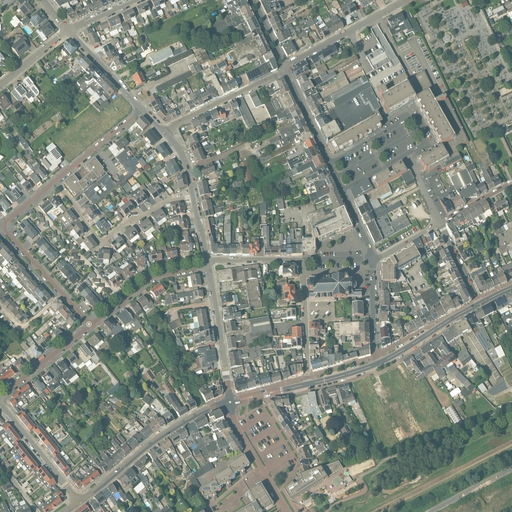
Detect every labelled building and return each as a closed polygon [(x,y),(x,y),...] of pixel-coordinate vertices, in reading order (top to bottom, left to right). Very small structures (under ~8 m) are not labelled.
[(17,8),(24,16),(30,12),(32,9),(29,5),(29,6),(27,4),(29,2),(26,0),(20,0),(17,3),(20,6),(17,8)] [(53,0),(60,9),(76,1),(79,0),(53,0)] [(83,0),(87,7),(84,9),(84,10),(85,10),(87,16),(93,13),(87,0),(83,0)] [(87,0),(93,13),(99,11),(94,0),(87,0)] [(94,0),(99,11),(104,9),(99,0),(94,0)] [(99,0),(104,9),(108,6),(104,0),(99,0)] [(161,10),(160,7),(156,0),(154,0),(151,2),(155,9),(156,10),(153,11),(156,18),(159,17),(157,12),(161,10)] [(231,5),(232,8),(246,2),(244,0),(240,0),(234,3),(233,1),(226,4),(228,7),(231,5)] [(270,0),(261,5),(265,14),(267,18),(281,10),(277,3),(283,0),(270,0)] [(365,0),(360,0),(358,1),(362,9),(369,5),(365,0)] [(63,13),(71,10),(70,7),(71,7),(72,7),(78,5),(76,1),(60,9),(61,11),(62,13),(63,13)] [(230,9),(233,15),(248,7),(246,2),(232,8),(230,9)] [(345,5),(350,15),(356,12),(354,8),(355,8),(354,7),(353,4),(352,4),(352,3),(351,2),(345,5)] [(145,13),(150,11),(147,4),(142,6),(145,13)] [(63,13),(67,19),(76,14),(78,13),(81,12),(80,8),(83,7),(82,5),(71,10),(63,13)] [(281,10),(267,18),(269,23),(283,15),(281,13),(293,7),(291,5),(281,10)] [(341,10),(340,11),(342,15),(344,19),(350,15),(345,5),(340,7),(340,8),(341,10)] [(140,16),(145,13),(142,6),(136,8),(140,16)] [(495,14),(497,13),(504,10),(503,6),(493,11),(495,14)] [(237,27),(254,19),(248,7),(233,15),(212,24),(218,37),(237,27)] [(78,17),(77,18),(78,20),(87,16),(85,10),(84,10),(83,10),(82,8),(80,8),(81,12),(78,13),(79,15),(78,16),(78,17)] [(130,20),(136,18),(132,10),(127,13),(130,20)] [(39,11),(31,17),(38,26),(46,20),(39,11)] [(279,24),(280,24),(279,23),(287,19),(288,20),(291,18),(290,16),(293,14),(291,11),(283,16),(283,15),(269,23),(271,28),(279,24)] [(72,23),(78,20),(77,18),(78,17),(78,16),(79,15),(78,13),(76,14),(67,19),(70,22),(72,23)] [(132,25),(130,20),(127,13),(122,15),(125,22),(126,22),(126,23),(123,24),(127,32),(130,30),(128,27),(132,25)] [(413,31),(409,25),(407,20),(404,22),(400,14),(393,18),(399,28),(401,32),(407,29),(408,31),(409,31),(410,33),(413,31)] [(11,23),(15,28),(21,24),(16,17),(13,19),(14,20),(11,23)] [(116,27),(121,24),(117,17),(112,19),(116,27)] [(294,18),(280,25),(279,24),(271,28),(274,33),(285,26),(290,24),(296,21),(294,18)] [(331,21),(333,24),(337,31),(343,28),(338,18),(331,21)] [(395,31),(399,28),(393,18),(387,21),(391,28),(388,30),(392,37),(397,34),(395,31)] [(117,30),(116,27),(112,19),(107,22),(104,23),(107,29),(109,33),(117,30)] [(250,34),(259,30),(254,19),(237,27),(240,33),(241,32),(242,36),(239,38),(240,39),(250,35),(250,34)] [(51,29),(52,28),(48,22),(37,30),(40,33),(41,32),(45,38),(53,32),(51,29)] [(506,27),(507,28),(501,30),(502,32),(508,30),(511,28),(511,27),(511,23),(511,24),(506,27)] [(290,24),(285,26),(274,33),(276,38),(288,31),(288,30),(292,28),(290,24)] [(326,28),(330,35),(337,31),(333,24),(326,28)] [(325,26),(320,29),(320,30),(325,38),(330,35),(326,28),(325,26)] [(276,38),(281,48),(291,43),(307,35),(311,33),(310,30),(305,32),(304,31),(297,35),(294,28),(288,31),(276,38)] [(92,35),(90,30),(83,33),(85,38),(87,37),(92,35)] [(243,45),(262,36),(259,30),(250,34),(250,35),(251,37),(247,39),(246,39),(241,41),(243,45)] [(87,37),(89,42),(97,39),(95,33),(92,35),(87,37)] [(312,45),(307,35),(291,43),(281,48),(287,59),(312,45)] [(238,62),(268,48),(262,36),(243,45),(244,47),(230,53),(232,60),(230,61),(232,65),(238,62)] [(20,39),(21,40),(15,45),(11,48),(19,57),(28,49),(25,45),(28,43),(22,37),(20,39)] [(92,47),(100,44),(103,43),(100,37),(97,39),(89,42),(92,47)] [(106,55),(116,50),(115,50),(117,49),(115,44),(119,43),(118,40),(116,40),(115,40),(112,41),(110,42),(111,45),(103,49),(106,55)] [(153,65),(158,63),(173,56),(173,57),(174,57),(177,56),(180,55),(182,53),(185,52),(187,51),(181,40),(179,41),(183,48),(172,53),(169,48),(149,58),(153,65)] [(70,42),(70,43),(68,41),(64,44),(65,45),(64,46),(65,47),(62,50),(68,58),(77,50),(70,42)] [(401,108),(414,100),(418,98),(408,80),(397,59),(388,45),(366,57),(374,72),(365,77),(376,96),(379,94),(382,100),(380,101),(387,114),(388,115),(387,115),(388,115),(401,108)] [(324,65),(338,57),(335,51),(333,47),(314,58),(303,63),(306,68),(303,69),(306,75),(312,72),(316,70),(316,69),(324,65)] [(268,48),(238,62),(241,67),(249,63),(248,62),(260,56),(261,58),(271,54),(268,48)] [(109,61),(119,56),(116,50),(106,55),(109,61)] [(191,71),(193,76),(202,72),(199,66),(210,61),(206,53),(195,58),(197,63),(188,67),(191,71)] [(113,63),(115,66),(132,58),(132,57),(131,54),(124,57),(124,56),(116,60),(117,61),(113,63)] [(261,66),(274,60),(271,54),(261,58),(259,60),(261,66)] [(81,69),(88,62),(85,58),(84,59),(81,55),(76,59),(79,63),(78,65),(80,67),(79,67),(78,66),(72,71),(68,74),(70,77),(73,75),(74,75),(81,69)] [(132,58),(115,66),(117,69),(120,68),(121,69),(128,65),(128,64),(136,60),(134,57),(132,57),(132,58)] [(356,57),(337,67),(339,71),(358,61),(356,57)] [(261,66),(245,74),(250,83),(277,71),(274,61),(274,60),(261,66)] [(219,98),(229,93),(221,76),(218,70),(227,66),(224,61),(203,71),(204,72),(207,79),(205,81),(207,84),(208,84),(209,83),(211,82),(212,85),(212,86),(219,98)] [(80,72),(82,75),(93,67),(88,62),(81,69),(74,75),(75,77),(80,72)] [(296,80),(301,78),(306,75),(303,69),(306,68),(303,63),(296,67),(294,75),(296,80)] [(300,88),(324,74),(323,71),(327,69),(324,65),(316,69),(316,70),(312,72),(313,75),(306,78),(305,77),(297,81),(300,88)] [(91,79),(98,72),(93,67),(82,75),(81,75),(84,77),(77,83),(80,87),(85,83),(87,82),(91,79)] [(328,72),(324,74),(300,88),(303,95),(336,77),(334,73),(336,72),(334,69),(328,72)] [(86,91),(87,91),(96,84),(103,77),(98,72),(91,79),(87,82),(85,83),(80,87),(82,90),(88,86),(94,81),(96,83),(86,91)] [(428,170),(428,171),(428,172),(440,165),(443,170),(461,160),(456,149),(468,143),(447,99),(445,100),(444,99),(442,100),(441,99),(438,101),(424,72),(408,80),(418,98),(414,100),(420,109),(420,110),(441,147),(418,160),(421,165),(422,165),(424,167),(423,168),(423,169),(424,169),(425,171),(428,170)] [(132,78),(135,83),(151,75),(150,73),(142,77),(141,74),(132,78)] [(135,83),(137,88),(146,84),(144,81),(152,77),(152,78),(157,76),(155,73),(151,75),(135,83)] [(306,101),(314,97),(319,94),(318,92),(322,90),(327,88),(345,78),(343,73),(336,77),(303,95),(306,101)] [(229,84),(224,74),(221,76),(229,93),(238,89),(234,81),(229,84)] [(87,91),(91,96),(101,89),(108,82),(103,77),(96,84),(87,91)] [(333,101),(334,102),(332,103),(335,109),(327,113),(330,118),(329,118),(332,123),(334,122),(340,134),(329,140),(331,142),(327,144),(332,154),(332,155),(333,155),(380,128),(378,124),(381,123),(379,119),(387,114),(380,101),(382,100),(379,94),(376,96),(365,77),(349,86),(346,79),(334,86),(336,90),(329,94),(330,96),(333,101)] [(27,87),(36,98),(39,96),(39,93),(38,92),(28,78),(24,81),(25,82),(24,83),(25,85),(25,84),(27,87)] [(279,93),(287,89),(283,79),(262,89),(267,98),(279,92),(279,93)] [(106,94),(112,87),(108,82),(101,89),(91,96),(96,93),(100,98),(103,96),(106,94)] [(23,99),(25,97),(25,96),(24,95),(24,92),(20,87),(19,85),(16,88),(16,87),(15,87),(14,87),(14,88),(14,89),(15,90),(15,91),(12,94),(11,93),(11,94),(17,101),(19,103),(22,100),(23,99)] [(27,87),(26,88),(24,86),(22,86),(20,87),(24,92),(24,95),(25,96),(25,97),(28,101),(31,98),(33,100),(36,98),(27,87)] [(330,96),(329,94),(336,90),(334,86),(319,94),(314,97),(306,101),(309,108),(317,103),(326,99),(326,98),(330,96)] [(107,101),(117,92),(112,87),(106,94),(103,96),(107,101)] [(199,95),(204,105),(212,101),(208,93),(205,94),(204,92),(201,94),(198,88),(196,89),(197,92),(198,95),(199,95)] [(274,97),(275,100),(290,93),(287,89),(279,93),(280,94),(274,97)] [(208,93),(212,101),(218,98),(214,90),(208,93)] [(199,108),(204,105),(199,95),(198,95),(197,92),(194,93),(192,94),(199,108)] [(255,109),(262,106),(255,92),(249,95),(255,109)] [(274,117),(296,107),(290,93),(275,100),(264,105),(270,118),(274,117)] [(151,104),(153,110),(166,104),(169,102),(171,101),(168,100),(163,102),(162,99),(158,100),(156,94),(149,98),(152,104),(151,104)] [(186,103),(182,96),(180,97),(179,94),(176,95),(178,98),(180,103),(186,114),(190,112),(186,103)] [(188,96),(187,94),(184,95),(187,102),(186,103),(190,112),(195,110),(188,96)] [(195,110),(199,108),(192,94),(188,96),(195,110)] [(0,107),(3,111),(11,105),(3,96),(0,98),(0,107)] [(326,99),(317,103),(309,108),(312,114),(320,110),(324,107),(324,106),(333,101),(330,96),(326,98),(326,99)] [(125,102),(121,98),(116,102),(114,100),(110,104),(112,107),(114,105),(117,109),(125,102)] [(19,103),(17,101),(12,105),(16,111),(22,106),(19,103)] [(100,113),(109,104),(106,101),(97,109),(100,113)] [(181,116),(186,114),(180,103),(178,104),(176,101),(174,102),(181,116)] [(124,111),(129,106),(125,102),(117,109),(121,113),(119,115),(121,117),(126,113),(124,111)] [(177,119),(181,116),(174,102),(176,105),(171,107),(172,109),(177,119)] [(247,129),(250,127),(237,102),(235,103),(234,102),(229,105),(233,114),(235,118),(236,120),(240,119),(237,113),(236,113),(235,111),(238,110),(247,129)] [(332,103),(324,107),(320,110),(312,114),(315,119),(327,113),(335,109),(332,103)] [(156,115),(164,112),(162,108),(163,108),(167,106),(166,104),(153,110),(154,111),(153,111),(153,112),(154,113),(155,114),(156,115)] [(283,119),(299,112),(296,107),(274,117),(275,118),(271,119),(270,121),(271,123),(272,123),(272,124),(283,119)] [(171,121),(177,119),(172,109),(169,110),(168,108),(166,109),(167,111),(166,111),(168,115),(171,121)] [(215,121),(219,119),(216,114),(215,111),(209,114),(215,127),(222,124),(221,123),(219,123),(216,122),(215,121)] [(165,124),(171,121),(168,115),(166,116),(164,112),(156,115),(164,124),(165,124)] [(225,119),(225,117),(223,115),(222,115),(221,112),(216,114),(219,119),(221,122),(221,123),(222,124),(235,118),(233,114),(228,116),(228,117),(225,119)] [(283,121),(285,124),(293,120),(301,116),(299,112),(283,119),(272,124),(273,126),(283,121)] [(315,119),(317,124),(329,118),(330,118),(327,113),(315,119)] [(213,128),(215,127),(209,114),(203,117),(206,125),(210,123),(213,128)] [(290,127),(303,121),(301,116),(293,120),(285,124),(282,125),(283,127),(277,130),(279,133),(279,132),(290,127)] [(103,117),(99,121),(105,129),(110,125),(107,121),(103,117)] [(203,126),(206,125),(203,117),(196,120),(203,133),(205,132),(203,126)] [(138,136),(146,129),(150,126),(142,118),(135,124),(130,129),(132,131),(137,127),(140,130),(136,134),(138,136)] [(329,118),(317,124),(320,130),(332,123),(329,118)] [(196,136),(203,133),(196,120),(190,123),(185,126),(188,131),(193,129),(194,131),(197,130),(198,132),(195,134),(196,136)] [(99,121),(94,124),(101,132),(105,129),(99,121)] [(295,134),(307,128),(303,121),(290,127),(279,132),(283,140),(295,134)] [(326,142),(329,140),(340,134),(334,122),(332,123),(320,130),(326,142)] [(97,136),(101,132),(94,124),(90,128),(93,132),(97,136)] [(511,125),(502,130),(504,135),(511,131),(511,125)] [(282,147),(292,143),(310,135),(307,128),(295,134),(283,140),(280,141),(279,141),(282,147)] [(148,142),(155,136),(150,131),(143,137),(145,140),(146,139),(148,142)] [(89,136),(86,132),(81,135),(88,143),(92,140),(89,136)] [(197,146),(204,143),(206,142),(205,140),(198,143),(197,140),(204,137),(204,138),(207,137),(205,132),(203,133),(196,136),(191,139),(187,141),(190,148),(196,144),(197,146)] [(81,135),(77,139),(83,147),(88,143),(81,135)] [(301,145),(312,140),(310,135),(292,143),(282,147),(255,160),(258,165),(294,148),(294,149),(301,145)] [(17,139),(24,148),(28,145),(21,136),(17,139)] [(149,145),(151,148),(159,141),(155,136),(148,142),(150,144),(149,145)] [(142,139),(140,137),(131,144),(132,146),(133,147),(140,141),(140,140),(142,139)] [(270,145),(279,141),(280,141),(279,137),(269,142),(270,145)] [(115,145),(114,144),(108,150),(115,158),(124,150),(123,149),(128,144),(124,138),(115,145)] [(77,139),(72,143),(76,147),(79,151),(83,147),(77,139)] [(290,161),(316,148),(312,140),(301,145),(294,149),(296,153),(288,157),(290,161)] [(195,147),(190,149),(193,155),(201,151),(208,148),(210,147),(209,144),(206,146),(204,143),(197,146),(195,147)] [(160,155),(166,151),(162,145),(156,149),(156,150),(154,151),(152,150),(151,150),(146,155),(148,158),(155,153),(157,156),(160,155)] [(195,160),(204,156),(205,155),(204,153),(214,148),(213,145),(210,147),(208,148),(201,151),(193,155),(195,160)] [(44,161),(41,163),(47,171),(50,169),(52,172),(57,168),(54,164),(56,162),(58,164),(59,165),(60,164),(60,163),(60,162),(59,161),(61,159),(58,155),(60,153),(54,146),(47,151),(51,156),(47,158),(46,158),(45,158),(44,158),(43,159),(43,160),(44,161)] [(120,164),(128,158),(126,154),(130,151),(128,149),(128,148),(124,150),(115,158),(120,164)] [(310,162),(320,157),(316,148),(290,161),(287,162),(292,171),(310,162)] [(160,155),(164,160),(170,156),(166,151),(160,155)] [(486,171),(488,169),(488,168),(493,165),(487,153),(483,155),(480,156),(479,157),(482,163),(486,171)] [(198,165),(202,163),(214,158),(212,155),(206,158),(206,159),(205,159),(204,156),(195,160),(198,165)] [(292,171),(291,171),(293,176),(294,176),(298,174),(311,168),(313,174),(316,173),(325,168),(324,166),(325,166),(320,157),(310,162),(292,171)] [(120,164),(125,170),(137,161),(135,158),(131,161),(128,158),(120,164)] [(106,173),(95,159),(85,167),(91,174),(79,183),(74,176),(64,183),(75,197),(106,173)] [(166,173),(176,166),(173,160),(165,165),(164,163),(162,164),(157,167),(147,173),(153,180),(156,178),(154,175),(163,169),(166,173)] [(120,177),(124,182),(138,170),(136,167),(140,164),(137,161),(125,170),(128,174),(124,177),(122,175),(120,177)] [(254,181),(250,162),(239,165),(244,184),(254,181)] [(219,170),(216,163),(206,167),(207,169),(201,172),(203,178),(215,172),(215,174),(218,173),(218,171),(219,170)] [(482,184),(486,193),(494,189),(488,175),(486,171),(482,163),(478,165),(482,174),(481,174),(485,183),(482,184)] [(31,171),(37,179),(40,177),(43,180),(47,176),(38,165),(33,168),(30,164),(28,164),(27,165),(31,171)] [(380,188),(401,176),(410,171),(407,166),(406,166),(403,168),(401,165),(401,164),(377,178),(378,181),(377,182),(380,188)] [(453,187),(462,206),(465,205),(465,204),(467,201),(468,201),(468,200),(471,198),(472,198),(475,198),(476,198),(477,198),(479,197),(465,168),(464,165),(447,174),(450,178),(454,186),(453,187)] [(479,197),(486,193),(482,184),(479,186),(472,171),(476,170),(473,165),(465,168),(479,197)] [(167,179),(175,175),(180,173),(176,166),(166,173),(168,176),(166,177),(167,179)] [(319,181),(319,182),(324,180),(330,178),(326,168),(325,168),(316,173),(313,174),(305,178),(306,181),(311,178),(312,181),(318,178),(319,181)] [(30,177),(29,177),(36,186),(40,182),(37,179),(31,171),(28,173),(28,174),(30,177)] [(410,171),(401,176),(405,184),(414,179),(410,171)] [(95,184),(98,187),(102,184),(104,187),(112,181),(107,175),(107,174),(95,184)] [(488,175),(494,189),(501,185),(498,179),(497,176),(494,178),(493,178),(491,174),(488,175)] [(112,181),(104,187),(107,190),(103,193),(105,197),(124,182),(120,177),(117,179),(119,181),(115,184),(112,181)] [(197,185),(198,191),(207,189),(206,185),(207,185),(218,182),(217,178),(206,182),(197,185)] [(289,178),(288,178),(280,181),(271,186),(274,190),(282,186),(291,183),(289,178)] [(325,197),(327,196),(337,192),(333,183),(330,178),(324,180),(319,182),(319,181),(310,184),(308,184),(310,189),(308,190),(310,195),(309,195),(311,203),(315,201),(323,198),(325,197)] [(354,202),(380,188),(377,182),(378,181),(377,178),(358,189),(353,192),(358,199),(354,201),(354,202)] [(237,188),(243,186),(242,180),(235,181),(232,182),(233,188),(237,187),(237,188)] [(179,183),(179,182),(177,182),(180,193),(183,190),(187,187),(186,181),(179,183)] [(22,186),(25,190),(27,193),(32,188),(27,182),(22,186)] [(151,187),(159,197),(163,193),(159,188),(162,186),(159,182),(158,182),(156,184),(155,183),(151,186),(151,187)] [(8,191),(16,201),(20,197),(18,194),(21,191),(22,192),(25,190),(22,186),(19,183),(15,186),(16,187),(12,190),(11,188),(8,191)] [(88,200),(96,193),(94,190),(98,187),(95,184),(83,193),(88,200)] [(140,187),(138,184),(135,185),(137,187),(138,188),(134,192),(143,203),(147,199),(143,194),(145,192),(140,187)] [(380,188),(354,202),(358,210),(377,200),(376,199),(391,191),(387,184),(380,188)] [(207,189),(198,191),(200,198),(209,196),(208,192),(219,189),(219,186),(216,187),(207,189)] [(0,192),(3,196),(4,195),(12,204),(16,201),(8,191),(7,191),(5,188),(3,190),(0,187),(0,192)] [(151,187),(147,191),(154,200),(159,197),(151,187)] [(448,197),(453,206),(455,211),(462,206),(453,187),(445,190),(446,192),(448,197)] [(128,197),(132,202),(134,201),(139,206),(143,203),(134,192),(128,197)] [(332,205),(341,201),(337,192),(327,196),(332,205)] [(448,197),(446,192),(438,197),(442,206),(447,215),(454,212),(448,202),(445,204),(443,200),(448,197)] [(105,197),(103,193),(98,197),(96,193),(88,200),(93,206),(105,197)] [(200,198),(201,204),(213,201),(213,198),(215,197),(215,194),(209,196),(200,198)] [(0,205),(5,211),(9,207),(0,196),(0,205)] [(59,208),(64,213),(67,210),(56,198),(55,199),(53,197),(47,202),(52,209),(54,208),(56,210),(59,208)] [(124,205),(130,213),(134,210),(130,204),(132,202),(128,197),(125,198),(128,202),(124,205)] [(358,210),(362,218),(381,207),(377,200),(358,210)] [(503,211),(508,209),(504,201),(501,202),(501,200),(498,202),(503,211)] [(203,213),(218,209),(217,206),(216,207),(214,201),(213,201),(201,204),(203,213)] [(321,210),(324,217),(345,208),(341,201),(332,205),(326,208),(321,210)] [(45,214),(52,209),(47,202),(40,208),(45,214)] [(381,207),(362,218),(365,226),(386,215),(402,207),(399,202),(386,209),(384,206),(381,207)] [(497,215),(494,210),(492,205),(488,207),(485,202),(478,206),(482,214),(483,215),(485,219),(487,218),(487,217),(492,214),(493,217),(497,215)] [(497,214),(503,211),(498,202),(495,203),(496,205),(493,206),(497,214)] [(176,211),(185,209),(184,207),(183,207),(183,204),(177,205),(176,203),(170,204),(170,207),(172,207),(172,211),(176,211)] [(115,207),(116,209),(119,213),(122,211),(126,216),(130,213),(124,205),(120,208),(118,205),(115,207)] [(485,219),(483,215),(482,214),(478,206),(473,209),(478,217),(478,218),(480,222),(480,223),(485,221),(485,219)] [(85,213),(89,217),(96,211),(93,207),(85,213)] [(205,219),(214,217),(213,215),(222,213),(221,208),(218,209),(203,213),(205,219)] [(303,254),(308,254),(314,254),(314,244),(340,233),(340,234),(352,229),(344,209),(345,209),(345,208),(324,217),(321,210),(312,214),(307,216),(309,221),(307,222),(308,241),(303,241),(303,242),(302,242),(302,256),(303,256),(303,254)] [(173,220),(179,218),(179,216),(185,215),(184,212),(185,212),(185,209),(176,211),(176,215),(172,216),(173,220)] [(480,224),(480,223),(480,222),(478,218),(478,217),(473,209),(467,213),(472,221),(473,226),(477,224),(476,223),(477,223),(478,225),(480,224)] [(155,213),(161,221),(165,218),(166,220),(168,219),(166,210),(162,213),(160,210),(155,213)] [(63,218),(66,222),(73,216),(70,211),(64,216),(62,214),(57,218),(59,220),(63,218)] [(98,217),(99,219),(105,215),(103,212),(99,215),(96,211),(89,217),(92,222),(98,217)] [(95,226),(99,230),(106,224),(103,220),(110,214),(109,212),(105,215),(99,219),(101,221),(95,226)] [(157,224),(161,221),(155,213),(151,217),(156,223),(153,224),(158,230),(160,228),(157,224)] [(472,226),(472,227),(474,227),(473,226),(472,221),(467,213),(461,216),(468,228),(472,226)] [(386,215),(365,226),(374,245),(410,225),(405,215),(399,218),(390,223),(386,215)] [(67,231),(72,227),(71,225),(77,220),(73,216),(66,222),(63,224),(66,227),(65,228),(67,231)] [(207,231),(212,230),(211,226),(217,225),(217,220),(223,219),(223,216),(217,218),(205,221),(207,231)] [(456,219),(462,231),(465,230),(468,228),(461,216),(456,219)] [(179,226),(188,224),(188,222),(187,222),(186,219),(180,221),(179,218),(173,220),(169,220),(169,223),(175,222),(176,226),(179,226)] [(20,227),(24,231),(32,223),(28,219),(24,222),(23,223),(20,227)] [(461,236),(464,234),(462,231),(456,219),(451,222),(454,227),(455,230),(456,229),(459,234),(460,233),(461,236)] [(158,230),(153,224),(151,226),(147,220),(142,224),(148,231),(152,228),(155,231),(158,230)] [(452,237),(457,234),(455,230),(454,227),(451,222),(447,224),(446,227),(452,237)] [(24,231),(28,236),(36,228),(32,223),(24,231)] [(76,234),(83,229),(80,224),(74,229),(72,227),(67,231),(69,233),(73,230),(76,234)] [(106,224),(99,230),(102,234),(109,229),(106,224)] [(147,238),(144,234),(148,231),(142,224),(138,227),(143,233),(141,234),(145,240),(146,238),(147,238)] [(188,233),(187,230),(188,230),(188,227),(189,227),(188,224),(179,226),(180,231),(179,231),(179,234),(188,233)] [(269,242),(268,228),(266,228),(266,226),(260,226),(260,230),(263,230),(263,238),(264,238),(264,243),(269,242)] [(36,228),(28,236),(32,240),(40,233),(36,228)] [(134,238),(138,235),(132,228),(128,231),(134,238)] [(77,244),(82,240),(81,238),(87,233),(83,229),(76,234),(79,238),(75,241),(77,244)] [(213,239),(217,238),(217,235),(217,232),(213,233),(212,230),(207,231),(209,240),(213,239)] [(130,242),(134,238),(128,231),(123,235),(128,240),(126,242),(130,247),(133,245),(130,242)] [(185,239),(184,239),(185,240),(187,253),(190,252),(190,251),(192,250),(190,238),(189,238),(188,233),(179,234),(180,237),(185,236),(185,239)] [(463,241),(467,240),(464,234),(461,236),(460,237),(458,237),(457,234),(452,237),(454,242),(460,240),(462,238),(463,241)] [(429,248),(431,252),(433,251),(432,250),(434,249),(432,244),(432,243),(428,235),(424,238),(429,248)] [(434,249),(441,247),(445,245),(442,239),(440,240),(438,236),(433,239),(435,242),(433,244),(432,243),(432,244),(434,249)] [(36,245),(40,249),(48,242),(44,237),(36,245)] [(83,243),(86,247),(93,242),(90,237),(84,242),(82,240),(77,244),(79,246),(83,243)] [(298,237),(298,243),(291,243),(291,256),(302,256),(302,242),(301,237),(298,237)] [(130,247),(126,242),(124,244),(119,238),(115,241),(121,249),(125,245),(128,249),(130,247)] [(249,246),(249,247),(249,256),(254,256),(254,255),(256,255),(256,252),(258,252),(259,248),(258,238),(254,238),(254,243),(253,243),(253,246),(249,246)] [(430,259),(433,257),(431,252),(429,248),(424,238),(419,240),(423,247),(423,248),(425,248),(430,259)] [(211,254),(213,256),(217,256),(217,242),(213,242),(213,239),(209,240),(211,254)] [(184,252),(185,253),(187,253),(185,240),(180,241),(177,241),(178,245),(179,252),(182,251),(182,252),(184,252)] [(420,250),(423,248),(423,247),(419,240),(413,244),(414,247),(421,258),(423,257),(424,256),(421,251),(420,250)] [(116,252),(121,249),(115,241),(111,245),(116,252)] [(270,256),(280,256),(279,242),(279,241),(271,242),(271,249),(270,249),(270,256)] [(40,249),(44,254),(52,247),(48,242),(40,249)] [(86,247),(89,252),(97,246),(93,242),(86,247)] [(52,247),(44,254),(48,258),(54,253),(52,251),(57,246),(55,244),(52,247)] [(171,250),(172,260),(175,259),(175,258),(177,258),(176,252),(179,252),(178,245),(175,245),(175,249),(171,250)] [(170,260),(172,260),(171,250),(166,251),(166,247),(162,247),(164,254),(166,253),(167,259),(170,259),(170,260)] [(400,282),(406,282),(399,270),(421,258),(414,247),(409,250),(409,249),(407,250),(407,251),(405,252),(405,251),(401,253),(402,254),(395,258),(394,257),(392,258),(393,260),(390,262),(392,263),(389,265),(382,265),(382,284),(400,282)] [(0,261),(10,253),(6,248),(0,253),(0,261)] [(447,250),(443,252),(439,254),(441,256),(438,258),(440,261),(450,256),(447,250)] [(470,255),(468,252),(461,255),(464,262),(474,257),(473,254),(470,255)] [(5,267),(14,258),(15,258),(10,253),(0,261),(0,265),(2,264),(5,267)] [(54,253),(48,258),(52,263),(58,258),(54,253)] [(138,259),(143,267),(146,265),(145,264),(147,262),(142,256),(138,259)] [(444,263),(445,266),(453,262),(450,256),(440,261),(440,262),(438,262),(440,266),(444,263)] [(2,270),(3,272),(5,274),(5,275),(7,272),(18,263),(14,258),(5,267),(2,270)] [(141,268),(143,267),(138,259),(134,262),(131,258),(129,260),(133,266),(135,264),(139,269),(141,267),(141,268)] [(125,269),(131,276),(133,274),(133,273),(135,272),(131,267),(133,266),(129,260),(126,262),(129,266),(125,269)] [(56,267),(60,272),(66,266),(62,262),(56,267)] [(447,268),(448,272),(456,268),(453,262),(445,266),(438,269),(439,272),(447,268)] [(9,274),(11,272),(13,274),(21,267),(18,263),(7,272),(9,274)] [(480,265),(479,263),(467,268),(470,274),(484,267),(482,264),(480,265)] [(260,283),(262,283),(258,265),(231,270),(233,280),(234,291),(239,290),(243,289),(245,301),(245,302),(246,301),(246,304),(248,303),(249,307),(248,307),(249,307),(249,308),(250,311),(267,308),(266,301),(263,302),(263,301),(260,283)] [(293,265),(282,266),(282,270),(279,270),(279,274),(279,278),(280,278),(284,278),(286,278),(292,277),(298,277),(297,269),(293,265)] [(60,272),(64,276),(70,271),(66,266),(60,272)] [(129,278),(131,276),(125,269),(122,271),(117,266),(115,267),(115,268),(124,279),(126,278),(128,277),(129,278)] [(11,277),(14,281),(24,272),(25,271),(21,267),(13,274),(14,274),(11,277)] [(496,276),(501,286),(507,283),(499,267),(495,269),(498,276),(497,276),(496,276)] [(509,278),(511,276),(507,267),(501,269),(505,277),(508,276),(509,278)] [(113,278),(119,286),(121,284),(120,283),(122,282),(122,281),(124,279),(115,268),(113,270),(117,275),(113,278)] [(449,274),(451,277),(459,274),(456,268),(448,272),(442,275),(443,277),(449,274)] [(219,283),(233,280),(231,270),(217,272),(218,276),(217,276),(218,281),(219,280),(219,283)] [(495,289),(501,286),(496,276),(497,276),(494,270),(491,271),(494,277),(491,279),(492,281),(495,289)] [(64,276),(69,281),(75,275),(70,271),(64,276)] [(17,285),(19,283),(28,276),(24,272),(14,281),(12,282),(15,286),(17,285)] [(78,273),(75,275),(69,281),(73,286),(82,277),(78,273)] [(353,298),(355,298),(362,298),(362,291),(356,292),(356,290),(356,289),(357,289),(357,288),(357,287),(357,286),(357,285),(356,285),(356,284),(355,284),(355,283),(354,283),(353,283),(353,280),(349,280),(349,277),(346,277),(346,276),(335,277),(335,274),(333,274),(333,277),(313,278),(309,278),(309,286),(308,286),(309,292),(310,292),(310,300),(314,299),(314,300),(334,299),(334,302),(336,302),(336,298),(353,298)] [(454,283),(461,279),(459,274),(451,277),(444,281),(445,284),(452,280),(454,283)] [(473,280),(474,282),(480,294),(482,295),(495,289),(492,281),(486,284),(485,283),(487,281),(484,274),(477,277),(477,278),(473,280)] [(19,283),(23,287),(31,280),(28,276),(19,283)] [(117,287),(119,286),(113,278),(110,281),(107,277),(104,279),(108,285),(110,283),(114,288),(116,286),(117,287)] [(450,292),(464,285),(461,279),(454,283),(455,286),(446,290),(447,293),(450,292)] [(31,280),(23,287),(26,291),(35,284),(31,280)] [(286,283),(286,280),(280,280),(280,282),(280,283),(277,283),(278,290),(280,289),(280,295),(294,294),(293,287),(290,287),(289,287),(287,286),(286,286),(286,283)] [(186,293),(198,290),(197,287),(201,287),(200,281),(191,282),(192,288),(185,289),(186,293)] [(77,290),(81,294),(87,289),(90,286),(86,282),(77,290)] [(400,282),(382,284),(379,285),(379,296),(399,293),(399,294),(402,293),(411,291),(409,287),(401,289),(400,282)] [(26,291),(30,295),(38,288),(35,284),(26,291)] [(156,299),(165,292),(159,285),(150,292),(152,294),(150,295),(153,298),(155,297),(156,299)] [(455,296),(456,296),(459,294),(467,291),(464,285),(450,292),(451,294),(453,293),(455,296)] [(30,295),(31,295),(34,299),(44,290),(40,286),(38,288),(30,295)] [(433,288),(432,288),(420,294),(421,296),(415,298),(415,299),(414,299),(416,302),(422,299),(425,304),(426,307),(427,310),(431,308),(431,309),(433,308),(439,320),(446,316),(440,303),(433,288)] [(81,294),(85,299),(91,294),(87,289),(81,294)] [(44,290),(34,299),(38,303),(39,302),(47,294),(44,290)] [(194,300),(203,298),(202,292),(198,292),(198,290),(186,293),(170,296),(165,301),(165,305),(178,303),(178,299),(188,297),(189,301),(194,300)] [(91,294),(85,299),(89,304),(98,296),(94,291),(91,294)] [(461,298),(464,306),(470,302),(471,302),(471,300),(471,299),(467,291),(459,294),(461,298)] [(380,302),(390,302),(390,298),(401,297),(399,294),(399,293),(379,296),(380,302)] [(44,308),(46,305),(45,304),(51,299),(47,294),(39,302),(44,308)] [(99,294),(98,296),(89,304),(93,308),(97,305),(98,304),(102,300),(100,297),(101,296),(99,294)] [(278,300),(279,306),(287,306),(287,303),(289,303),(290,302),(291,302),(291,301),(294,301),(294,294),(280,295),(280,299),(284,299),(284,300),(278,300)] [(1,301),(4,304),(10,299),(7,296),(1,301)] [(236,308),(234,296),(220,298),(222,305),(227,304),(228,310),(236,308)] [(510,311),(511,311),(509,307),(504,297),(494,302),(499,312),(508,307),(510,311)] [(149,310),(154,306),(149,300),(147,302),(145,299),(144,300),(142,298),(137,302),(143,309),(147,307),(149,310)] [(355,298),(353,298),(353,299),(351,299),(351,304),(353,304),(353,317),(353,320),(358,320),(358,317),(364,317),(363,303),(356,304),(355,298)] [(450,298),(440,303),(446,316),(457,310),(452,302),(450,298)] [(452,302),(457,310),(464,306),(461,298),(458,299),(456,300),(452,302)] [(10,299),(4,304),(7,308),(13,302),(10,299)] [(424,328),(428,325),(416,302),(414,299),(413,300),(414,302),(412,303),(412,304),(424,328)] [(416,302),(428,325),(434,322),(431,318),(432,317),(430,313),(429,313),(427,310),(426,307),(424,308),(422,305),(425,304),(422,299),(416,302)] [(57,312),(64,307),(58,300),(49,308),(55,314),(56,313),(57,312)] [(413,322),(413,323),(417,331),(424,328),(412,304),(412,303),(410,301),(404,304),(404,303),(403,303),(405,307),(406,307),(413,322)] [(11,313),(11,312),(17,307),(14,303),(7,309),(11,313)] [(138,317),(143,313),(135,303),(130,308),(135,314),(133,316),(138,322),(140,321),(141,320),(138,317)] [(237,315),(240,315),(238,315),(238,312),(236,312),(236,311),(249,308),(249,307),(248,307),(249,307),(248,303),(246,304),(246,305),(242,306),(236,308),(228,310),(223,311),(224,317),(228,317),(233,316),(233,317),(237,316),(237,315)] [(488,317),(494,314),(490,305),(481,310),(485,318),(487,322),(490,321),(488,317)] [(11,312),(15,316),(19,312),(18,310),(19,309),(17,307),(11,312)] [(52,320),(55,323),(58,321),(57,320),(68,311),(64,307),(57,312),(59,314),(52,320)] [(193,318),(197,317),(206,316),(205,311),(201,311),(200,308),(193,310),(194,312),(192,312),(193,318)] [(434,322),(439,320),(433,308),(431,309),(431,308),(427,310),(429,313),(430,313),(432,317),(431,318),(434,322)] [(286,315),(286,319),(295,318),(295,310),(280,311),(280,315),(286,315)] [(480,321),(485,318),(481,310),(472,314),(480,329),(484,327),(480,321)] [(62,326),(67,323),(66,322),(72,316),(68,311),(57,320),(58,321),(60,323),(62,326)] [(15,317),(18,320),(24,315),(21,312),(15,317)] [(24,315),(18,320),(21,324),(25,321),(26,323),(32,317),(28,312),(24,315)] [(138,322),(133,316),(130,318),(125,312),(121,315),(129,324),(135,332),(142,327),(139,324),(138,322)] [(406,317),(406,313),(396,313),(389,314),(380,314),(380,331),(385,330),(385,324),(390,324),(389,318),(406,317)] [(490,339),(484,327),(480,329),(472,314),(464,319),(470,328),(472,332),(472,331),(473,334),(475,336),(477,338),(478,341),(480,343),(481,346),(483,348),(484,351),(485,352),(491,348),(486,341),(490,339)] [(126,326),(129,324),(121,315),(117,318),(123,325),(120,327),(121,328),(124,332),(129,329),(126,326)] [(234,324),(241,322),(240,315),(237,315),(237,316),(233,317),(233,316),(228,317),(224,317),(223,318),(224,322),(233,321),(234,323),(234,324)] [(57,329),(61,333),(63,331),(64,332),(67,330),(66,329),(67,329),(66,327),(68,325),(71,328),(77,322),(73,317),(67,323),(62,326),(61,328),(60,327),(57,329)] [(239,326),(240,328),(240,332),(227,335),(225,335),(226,340),(234,339),(234,338),(239,338),(239,337),(251,335),(261,333),(271,331),(270,323),(269,320),(268,317),(243,322),(243,325),(239,326)] [(103,324),(112,334),(117,329),(110,321),(110,320),(109,320),(109,319),(103,324)] [(462,337),(472,332),(470,328),(464,319),(465,320),(456,325),(454,327),(457,331),(460,338),(462,337)] [(399,338),(400,340),(404,338),(402,332),(401,321),(391,325),(392,329),(385,330),(385,329),(385,330),(380,331),(381,341),(390,339),(390,336),(399,334),(399,338)] [(225,325),(227,335),(240,332),(240,328),(235,329),(234,324),(234,323),(225,325)] [(352,336),(354,336),(370,335),(369,324),(369,323),(364,323),(351,323),(344,323),(340,324),(334,324),(334,341),(338,341),(338,340),(341,340),(341,336),(345,336),(352,336)] [(413,323),(405,327),(410,335),(417,331),(413,323)] [(462,341),(460,338),(457,331),(454,327),(442,336),(451,348),(462,341)] [(54,334),(53,335),(58,341),(64,337),(61,333),(57,329),(53,333),(54,334)] [(284,341),(301,340),(300,329),(289,330),(290,335),(284,336),(284,339),(284,341)] [(271,331),(261,333),(251,335),(239,337),(239,338),(234,338),(234,339),(226,340),(228,351),(243,349),(249,348),(249,346),(263,341),(263,345),(273,343),(273,342),(272,337),(271,331)] [(195,339),(195,341),(214,338),(213,332),(208,332),(204,333),(204,336),(196,337),(196,339),(195,339)] [(94,347),(102,341),(97,335),(89,341),(94,347)] [(355,348),(357,347),(362,346),(362,345),(370,345),(370,335),(354,336),(354,341),(355,347),(355,348)] [(438,350),(442,356),(444,359),(452,354),(441,337),(429,345),(433,351),(434,352),(438,350)] [(314,352),(320,351),(319,344),(319,338),(317,338),(317,345),(310,345),(310,356),(314,356),(314,352)] [(390,339),(381,341),(382,348),(383,349),(400,340),(399,338),(390,339)] [(140,351),(145,348),(139,339),(131,345),(138,353),(140,351)] [(112,346),(108,340),(104,343),(108,349),(112,346)] [(279,346),(275,346),(276,350),(281,350),(289,350),(295,349),(301,349),(301,340),(284,341),(283,341),(283,345),(279,345),(279,346)] [(339,354),(339,347),(338,341),(334,341),(335,347),(335,356),(335,366),(343,363),(342,355),(338,355),(338,354),(339,354)] [(248,363),(253,361),(254,360),(260,358),(262,357),(262,356),(274,354),(273,351),(261,354),(261,351),(274,348),(274,346),(273,344),(273,343),(263,345),(250,348),(249,348),(243,349),(228,351),(230,364),(237,363),(238,364),(239,363),(241,362),(241,360),(247,359),(248,363)] [(29,356),(30,356),(32,354),(36,359),(41,355),(34,345),(26,352),(29,356)] [(83,363),(88,359),(89,361),(91,360),(96,365),(101,361),(91,348),(88,350),(84,345),(79,349),(80,350),(77,353),(79,355),(78,356),(85,365),(83,363)] [(181,353),(189,350),(186,345),(179,348),(181,353)] [(432,352),(433,351),(429,345),(428,346),(421,351),(436,374),(438,378),(441,381),(446,377),(445,375),(442,370),(443,369),(444,369),(448,373),(450,372),(450,371),(448,368),(447,367),(442,361),(442,360),(438,362),(437,363),(430,353),(432,352)] [(199,349),(200,354),(204,353),(205,358),(216,356),(215,351),(210,351),(209,347),(199,349)] [(357,353),(358,359),(371,356),(370,347),(358,350),(358,349),(353,350),(353,348),(348,350),(350,354),(357,353)] [(466,349),(456,356),(458,359),(461,357),(468,352),(466,349)] [(310,363),(315,362),(315,359),(317,359),(317,355),(320,355),(320,351),(314,352),(314,356),(310,356),(310,363)] [(421,371),(426,377),(429,375),(431,378),(432,378),(433,381),(438,378),(436,374),(421,351),(411,357),(421,371)] [(464,361),(470,357),(468,352),(461,357),(458,359),(459,361),(462,359),(464,361)] [(342,355),(343,363),(358,359),(357,353),(350,354),(342,355)] [(75,369),(83,363),(79,358),(76,359),(72,354),(67,359),(72,366),(72,365),(75,369)] [(442,361),(447,367),(456,361),(452,354),(444,359),(442,361)] [(206,363),(202,363),(202,368),(212,367),(212,363),(217,362),(216,356),(205,358),(206,363)] [(415,371),(417,374),(421,371),(411,357),(403,363),(407,369),(406,370),(410,375),(414,373),(413,372),(415,371)] [(469,362),(472,360),(470,357),(464,361),(461,364),(463,367),(469,362)] [(10,361),(16,368),(19,372),(25,367),(22,363),(23,362),(20,358),(16,362),(13,358),(10,361)] [(270,379),(272,384),(281,381),(279,373),(278,371),(273,372),(270,364),(273,364),(271,358),(264,360),(267,372),(268,372),(268,373),(268,375),(269,380),(270,379)] [(231,371),(238,369),(242,368),(242,367),(242,366),(248,363),(247,359),(241,360),(241,362),(239,363),(238,364),(237,363),(230,364),(231,369),(231,371)] [(315,362),(310,363),(311,364),(313,371),(314,372),(323,369),(321,360),(315,362)] [(66,373),(69,371),(62,362),(57,366),(62,373),(65,371),(66,373)] [(255,389),(250,369),(248,364),(248,363),(242,366),(242,367),(242,368),(248,391),(255,389)] [(286,370),(281,372),(281,373),(283,381),(292,378),(291,364),(285,365),(286,369),(286,370)] [(8,368),(14,376),(19,373),(14,367),(13,368),(11,366),(8,368)] [(394,369),(399,376),(404,373),(399,366),(394,369)] [(4,371),(10,379),(14,376),(8,368),(4,371)] [(64,375),(62,376),(55,368),(50,372),(55,378),(54,379),(57,383),(63,379),(68,385),(70,383),(64,375)] [(242,368),(238,369),(240,378),(236,379),(233,379),(235,392),(237,394),(248,391),(242,368)] [(255,389),(260,387),(257,378),(255,378),(256,377),(255,374),(254,374),(253,372),(254,372),(253,368),(250,369),(255,389)] [(399,376),(394,369),(389,372),(394,379),(399,376)] [(0,374),(0,375),(6,383),(10,379),(4,371),(0,374)] [(148,380),(153,377),(149,371),(144,374),(148,380)] [(260,387),(271,384),(269,380),(268,375),(268,373),(268,372),(267,372),(257,375),(258,378),(257,378),(260,387)] [(57,383),(54,379),(51,380),(47,375),(42,378),(44,381),(44,382),(46,385),(45,385),(51,393),(60,386),(57,383)] [(370,377),(366,379),(369,387),(374,385),(370,377)] [(364,389),(369,387),(366,379),(361,381),(364,389)] [(360,391),(364,389),(361,381),(356,383),(360,391)] [(44,391),(46,390),(42,384),(41,385),(38,383),(39,382),(38,382),(34,385),(40,393),(41,392),(42,393),(39,395),(45,403),(48,401),(45,397),(48,395),(44,391)] [(171,406),(177,414),(179,418),(188,413),(184,407),(181,409),(172,395),(175,393),(168,382),(163,386),(169,395),(164,399),(169,407),(171,406)] [(210,391),(214,399),(222,395),(223,394),(222,390),(221,382),(216,383),(217,388),(210,391)] [(355,393),(360,391),(356,383),(351,385),(355,393)] [(406,394),(416,389),(413,383),(403,388),(406,394)] [(487,390),(483,384),(478,387),(482,393),(487,390)] [(29,388),(26,385),(22,388),(28,395),(32,392),(29,388)] [(353,396),(349,397),(347,391),(350,391),(350,390),(348,385),(340,387),(342,392),(344,391),(347,404),(355,401),(354,398),(353,396)] [(467,389),(466,388),(460,394),(465,399),(476,389),(475,389),(471,385),(467,389)] [(110,396),(117,390),(114,387),(107,393),(110,396)] [(203,389),(202,387),(199,389),(204,399),(206,403),(214,399),(210,391),(209,390),(208,391),(206,388),(203,389)] [(346,405),(347,404),(344,391),(342,392),(340,387),(336,388),(341,405),(346,404),(346,405)] [(25,399),(28,395),(22,388),(18,391),(25,399)] [(335,398),(337,406),(341,405),(336,388),(327,391),(328,395),(329,399),(336,397),(335,398)] [(409,399),(419,394),(416,389),(406,394),(409,399)] [(21,402),(25,399),(18,391),(14,394),(21,402)] [(327,396),(328,395),(327,391),(325,391),(318,393),(319,398),(322,408),(324,408),(325,411),(331,409),(330,406),(327,396)] [(401,391),(396,392),(400,404),(405,403),(401,391)] [(317,405),(316,398),(315,393),(308,394),(309,399),(311,406),(312,406),(317,417),(322,414),(317,405)] [(17,405),(17,404),(21,402),(14,394),(11,397),(13,399),(17,405)] [(421,400),(419,394),(409,399),(412,405),(422,400),(421,400)] [(459,394),(452,399),(457,408),(464,403),(461,399),(462,398),(459,394)] [(142,401),(149,406),(153,401),(146,396),(142,401)] [(184,400),(188,407),(190,411),(197,408),(194,404),(190,396),(184,400)] [(287,407),(287,408),(291,407),(290,403),(289,403),(288,397),(282,398),(284,407),(287,407)] [(279,410),(278,409),(284,408),(284,407),(282,398),(272,400),(269,406),(278,420),(283,416),(280,410),(279,410)] [(385,413),(390,410),(385,398),(380,400),(385,413)] [(17,409),(19,407),(17,404),(17,405),(13,399),(9,402),(18,413),(20,412),(17,409)] [(59,411),(63,408),(56,399),(52,402),(59,411)] [(372,412),(381,407),(378,401),(369,406),(372,412)] [(414,408),(417,414),(426,409),(423,403),(414,408)] [(456,428),(463,423),(453,406),(446,410),(456,428)] [(375,417),(384,412),(381,407),(372,412),(375,417)] [(162,416),(165,421),(168,425),(174,421),(171,417),(165,408),(159,411),(162,416)] [(426,409),(417,414),(420,419),(429,414),(426,409)] [(16,415),(20,421),(28,414),(25,410),(23,412),(21,411),(20,412),(18,413),(16,415)] [(222,425),(226,423),(221,413),(217,412),(204,417),(208,425),(210,429),(212,428),(216,427),(222,425)] [(384,412),(375,417),(377,423),(378,423),(387,418),(384,412)] [(20,421),(23,424),(31,418),(28,414),(20,421)] [(281,425),(295,416),(294,414),(289,417),(287,414),(286,415),(284,416),(283,416),(278,420),(281,425)] [(284,430),(292,425),(290,423),(299,418),(297,415),(295,416),(281,425),(284,430)] [(158,420),(156,416),(153,418),(160,430),(165,426),(161,418),(158,420)] [(198,431),(208,425),(204,417),(194,423),(198,431)] [(23,424),(26,428),(35,422),(31,418),(23,424)] [(148,427),(148,426),(153,434),(160,430),(153,418),(150,420),(152,424),(151,424),(147,421),(144,424),(148,426),(148,427)] [(423,427),(430,423),(428,418),(420,422),(423,427)] [(382,432),(392,427),(389,421),(379,426),(382,432)] [(0,437),(3,435),(11,428),(6,422),(0,427),(0,431),(0,432),(0,431),(0,437)] [(32,430),(33,431),(39,427),(35,422),(26,428),(30,432),(32,430)] [(141,432),(140,433),(141,434),(145,440),(153,434),(148,426),(148,427),(144,430),(136,422),(134,424),(135,425),(141,432)] [(199,433),(198,431),(194,423),(186,427),(190,436),(197,448),(206,445),(202,439),(199,433)] [(226,423),(222,425),(216,427),(212,428),(211,429),(213,432),(212,432),(213,434),(218,432),(217,430),(218,430),(219,433),(229,430),(226,423)] [(302,426),(303,425),(302,423),(294,427),(292,425),(292,426),(292,425),(284,430),(285,431),(285,432),(285,433),(286,433),(287,435),(302,426)] [(433,428),(430,423),(423,427),(425,432),(433,428)] [(39,427),(33,431),(37,436),(45,430),(42,426),(40,428),(39,427)] [(290,439),(290,440),(298,435),(297,432),(303,429),(302,426),(287,435),(288,437),(289,438),(290,439)] [(199,450),(197,448),(190,436),(186,427),(177,433),(188,449),(191,447),(193,451),(192,451),(196,457),(201,454),(199,450)] [(341,431),(345,437),(350,434),(346,427),(341,431)] [(392,427),(382,432),(385,438),(395,432),(392,427)] [(3,435),(6,438),(14,432),(11,428),(3,435)] [(128,434),(132,438),(139,446),(145,440),(141,434),(139,436),(133,429),(128,434)] [(37,436),(40,440),(48,433),(45,430),(37,436)] [(226,441),(233,436),(229,430),(219,433),(209,436),(202,439),(206,445),(222,440),(225,439),(226,441)] [(6,438),(9,442),(17,436),(14,432),(6,438)] [(40,440),(44,444),(52,437),(48,433),(40,440)] [(188,449),(177,433),(168,438),(174,447),(180,443),(181,444),(180,444),(181,445),(178,447),(181,453),(184,451),(185,452),(180,456),(183,461),(192,455),(188,449)] [(298,435),(290,440),(293,444),(308,435),(306,433),(299,437),(298,435)] [(392,443),(400,439),(397,434),(390,438),(392,443)] [(124,446),(124,445),(131,452),(135,449),(128,441),(126,443),(124,441),(125,441),(119,435),(117,437),(123,445),(124,446)] [(296,449),(303,445),(302,442),(310,437),(308,435),(293,444),(296,449)] [(13,447),(18,443),(18,442),(20,440),(17,436),(9,442),(13,447)] [(228,445),(229,447),(237,442),(233,436),(226,441),(223,442),(222,440),(206,445),(197,448),(199,450),(203,449),(206,456),(216,451),(216,453),(221,452),(220,450),(226,447),(228,445)] [(44,444),(47,448),(55,441),(52,437),(44,444)] [(128,441),(135,449),(139,446),(132,438),(128,441)] [(171,453),(173,456),(176,454),(173,448),(172,446),(170,444),(166,439),(161,443),(167,451),(169,450),(171,453)] [(403,444),(400,439),(392,443),(395,448),(403,444)] [(47,448),(50,451),(58,445),(55,441),(47,448)] [(115,454),(121,461),(126,457),(120,449),(119,447),(114,441),(111,443),(113,446),(118,451),(115,454)] [(237,442),(229,447),(231,450),(230,451),(229,448),(225,450),(227,456),(234,454),(233,452),(240,447),(237,442)] [(12,450),(15,454),(23,448),(18,443),(13,447),(14,448),(12,450)] [(171,460),(165,452),(167,451),(161,443),(157,447),(168,461),(168,462),(171,460)] [(308,449),(299,452),(301,458),(317,452),(323,447),(325,446),(323,443),(316,448),(309,451),(308,449)] [(120,449),(126,457),(130,453),(131,452),(124,445),(124,446),(122,444),(121,445),(119,447),(120,449)] [(50,451),(54,456),(62,450),(58,445),(50,451)] [(162,460),(165,464),(168,461),(157,447),(152,450),(158,458),(160,457),(162,460)] [(240,447),(233,452),(234,454),(235,455),(242,450),(240,447)] [(302,463),(311,460),(314,459),(313,456),(318,454),(318,455),(325,450),(324,449),(323,447),(317,452),(301,458),(302,463)] [(15,454),(18,458),(26,452),(23,448),(15,454)] [(113,456),(112,454),(112,452),(110,449),(106,452),(104,454),(115,466),(121,461),(115,454),(113,456)] [(52,460),(55,464),(63,457),(60,453),(63,451),(62,450),(54,456),(55,458),(52,460)] [(156,459),(158,458),(152,450),(147,454),(153,462),(158,468),(161,466),(156,459)] [(18,458),(21,462),(29,456),(26,452),(18,458)] [(102,463),(109,471),(115,466),(104,454),(103,453),(103,454),(100,456),(104,461),(102,463)] [(21,462),(24,466),(32,459),(29,456),(21,462)] [(55,464),(58,468),(66,461),(63,457),(55,464)] [(91,459),(99,470),(102,474),(104,472),(106,474),(109,471),(102,463),(100,465),(96,460),(94,457),(91,459)] [(139,461),(145,467),(150,463),(144,457),(139,461)] [(229,469),(233,476),(240,472),(240,473),(242,477),(243,476),(242,476),(245,474),(244,473),(245,473),(244,473),(243,471),(242,470),(249,466),(243,457),(228,466),(229,469)] [(24,466),(27,469),(35,463),(32,459),(24,466)] [(300,464),(302,469),(313,465),(318,463),(317,460),(312,462),(311,460),(302,463),(300,464)] [(368,460),(348,468),(350,473),(370,466),(368,460)] [(58,468),(61,471),(69,465),(66,461),(58,468)] [(143,473),(147,470),(145,467),(139,461),(134,466),(142,474),(143,473)] [(152,469),(153,468),(157,472),(159,470),(158,468),(153,462),(151,464),(152,465),(150,467),(152,469)] [(348,477),(339,462),(315,470),(301,475),(300,476),(284,490),(291,501),(316,486),(324,481),(331,493),(347,483),(344,479),(348,477)] [(34,472),(39,468),(35,463),(27,469),(30,473),(33,471),(34,472)] [(66,477),(71,473),(70,471),(72,469),(69,465),(61,471),(66,477)] [(315,470),(313,465),(302,469),(299,470),(301,475),(315,470)] [(34,472),(38,477),(46,471),(43,467),(40,470),(39,468),(34,472)] [(89,471),(96,479),(100,476),(93,468),(89,471)] [(215,481),(219,488),(225,484),(226,485),(228,489),(228,488),(231,486),(230,485),(229,483),(228,483),(228,482),(235,478),(233,476),(229,469),(213,479),(215,481)] [(142,482),(144,480),(140,477),(140,476),(138,474),(136,476),(130,470),(124,475),(130,482),(131,486),(133,489),(141,482),(142,482)] [(41,481),(49,475),(46,471),(38,477),(41,481)] [(86,474),(92,482),(96,479),(89,471),(86,474)] [(189,480),(194,477),(192,475),(190,471),(183,476),(187,482),(189,480)] [(82,477),(88,485),(92,482),(86,474),(82,477)] [(41,481),(44,485),(52,479),(49,475),(41,481)] [(128,484),(130,482),(124,475),(119,479),(117,481),(120,485),(124,489),(128,485),(128,484)] [(74,479),(72,476),(70,478),(78,489),(82,486),(78,480),(76,477),(74,479)] [(78,480),(82,486),(84,488),(88,485),(82,477),(78,480)] [(53,487),(54,486),(56,484),(52,479),(44,485),(47,489),(50,487),(51,489),(53,487)] [(215,481),(199,491),(205,500),(211,496),(211,497),(214,501),(214,500),(216,499),(216,497),(215,495),(214,495),(221,490),(219,488),(215,481)] [(9,482),(1,485),(3,488),(5,492),(6,491),(5,487),(10,485),(9,483),(9,482)] [(127,500),(124,495),(118,486),(115,482),(111,485),(107,489),(115,502),(118,501),(117,500),(121,498),(124,502),(127,500)] [(194,487),(192,485),(192,484),(186,488),(188,492),(194,488),(194,487)] [(60,500),(64,497),(54,486),(53,487),(55,490),(53,492),(55,495),(56,495),(60,500)] [(263,511),(272,507),(271,507),(273,506),(261,486),(259,487),(259,486),(248,493),(247,494),(253,504),(240,511),(263,511)] [(115,502),(107,489),(100,494),(106,502),(109,499),(114,506),(117,505),(115,502)] [(124,495),(127,500),(130,505),(134,502),(127,493),(124,495)] [(104,503),(106,502),(100,494),(93,499),(94,500),(100,508),(103,511),(107,511),(104,507),(106,505),(104,503)] [(52,498),(58,506),(62,503),(60,500),(56,495),(55,495),(52,498)] [(48,501),(54,509),(58,506),(52,498),(48,501)] [(94,511),(95,511),(100,508),(94,500),(89,505),(94,511)] [(44,504),(50,511),(54,509),(48,501),(44,504)] [(23,511),(21,506),(20,506),(19,503),(17,504),(19,510),(15,511),(23,511)]
